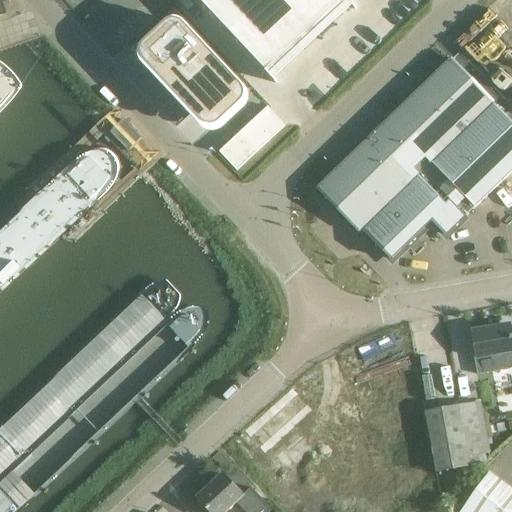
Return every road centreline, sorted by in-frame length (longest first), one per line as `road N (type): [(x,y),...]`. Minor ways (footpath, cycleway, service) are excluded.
road 1 (unclassified): [(239,216),(452,0)]
road 2 (unclassified): [(239,216),(35,0)]
road 3 (unclassified): [(129,511),(313,332)]
road 4 (unclassified): [(313,332),(371,311),(511,284)]
road 5 (unclassified): [(313,332),(291,279),(239,216)]
